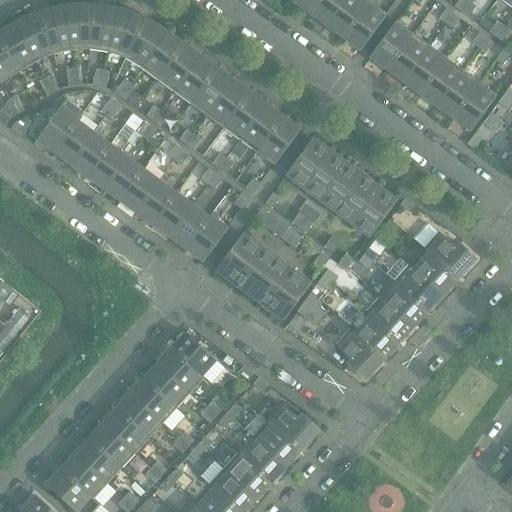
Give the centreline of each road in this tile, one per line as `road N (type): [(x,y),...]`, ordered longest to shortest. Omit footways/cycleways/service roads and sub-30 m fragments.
road 1 (residential): [(511,210),(227,0)]
road 2 (residential): [(0,482),(182,286)]
road 3 (residential): [(366,423),(182,286)]
road 4 (residential): [(182,286),(0,154)]
road 5 (residential): [(511,260),(366,423)]
road 6 (residential): [(366,423),(285,511)]
